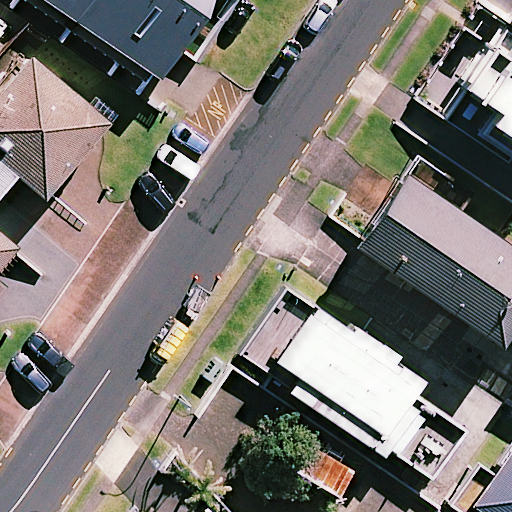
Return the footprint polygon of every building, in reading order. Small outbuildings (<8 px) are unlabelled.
[(196,0),(44,0),(152,74),(196,0)] [(511,30),(489,18),(466,61),(446,50),(419,101),(511,151),(511,30)] [(511,309),(511,246),(398,170),(351,240),(494,336),(511,309)] [(0,276),(46,221),(0,182),(0,276)] [(395,357),(285,284),(231,365),(253,380),(270,353),(293,369),(283,385),(377,447),(380,442),(427,473),(482,389),(406,340),(395,357)] [(511,511),(511,430),(511,429),(464,498),(486,511),(511,511)]
